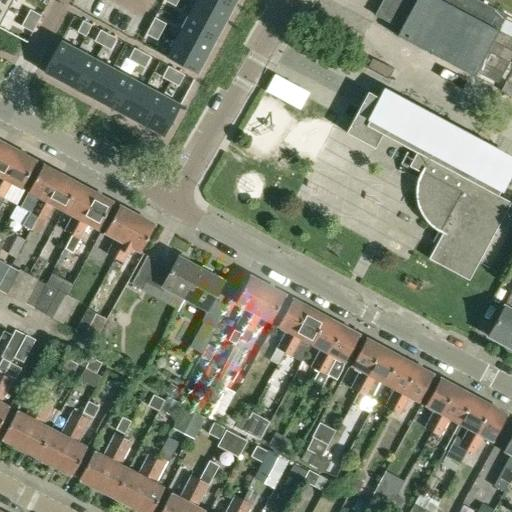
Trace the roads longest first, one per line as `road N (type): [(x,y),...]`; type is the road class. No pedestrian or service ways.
road 1 (unclassified): [(511,390),(172,204)]
road 2 (residential): [(172,204),(291,0)]
road 3 (unclassified): [(172,204),(0,109)]
